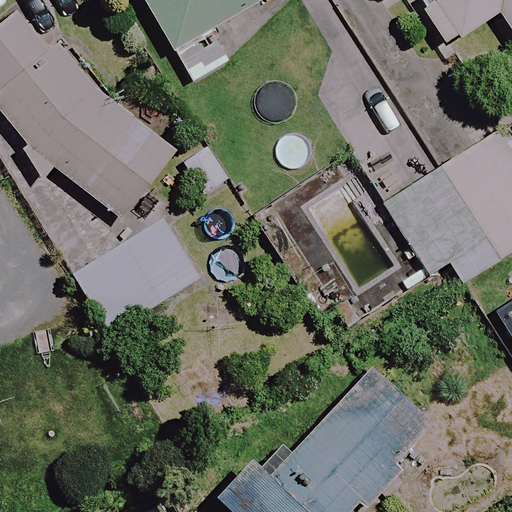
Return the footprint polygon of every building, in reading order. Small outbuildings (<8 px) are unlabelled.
[(143,0),(194,85),(231,64),(212,33),(267,0),(143,0)] [(511,0),(433,0),(434,2),(423,9),(448,48),(499,15),(511,34),(511,0)] [(19,13),(0,29),(0,96),(3,100),(0,102),(0,115),(32,150),(24,156),(46,183),(58,171),(122,223),(183,149),(137,94),(118,110),(64,47),(54,55),(19,13)] [(442,169),(499,260),(511,252),(511,155),(499,134),(442,169)] [(229,182),(208,148),(183,163),(204,197),(229,182)] [(499,260),(442,169),(386,205),(431,278),(446,268),(458,286),(499,260)] [(200,280),(164,222),(75,278),(111,336),(200,280)] [(360,511),(431,448),(373,383),(282,466),(276,459),(226,504),(233,511),(360,511)]
